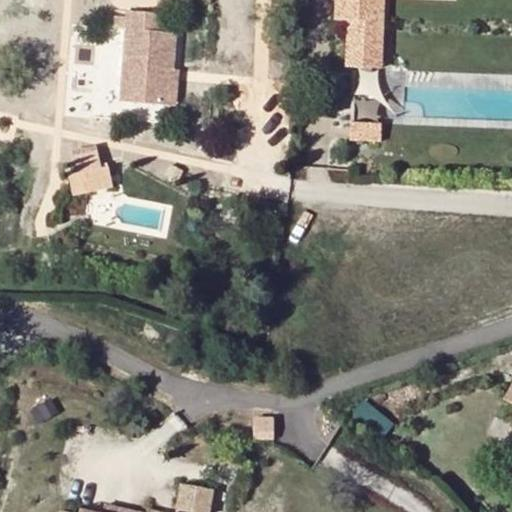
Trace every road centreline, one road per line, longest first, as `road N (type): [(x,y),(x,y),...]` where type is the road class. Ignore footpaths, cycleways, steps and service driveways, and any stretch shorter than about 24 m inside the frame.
road 1 (residential): [(0,313),(38,321),(159,383),(251,401),(295,399),(511,327)]
road 2 (residential): [(289,189),(511,205)]
